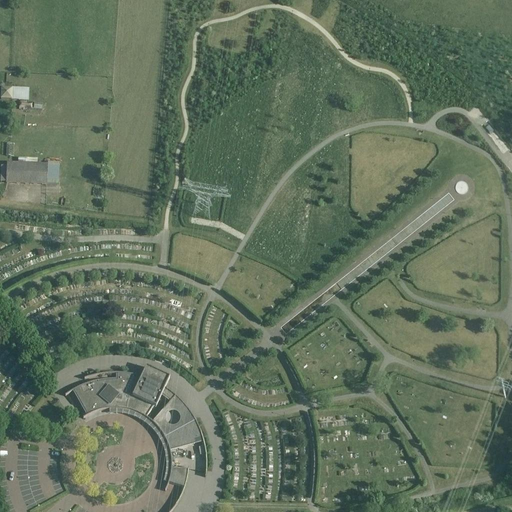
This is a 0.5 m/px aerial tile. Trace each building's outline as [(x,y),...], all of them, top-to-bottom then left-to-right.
[(28,101),(29,89),(1,88),(0,100),(28,101)] [(19,101),(18,110),(31,111),(31,110),(33,110),(42,110),(42,104),(31,104),(31,102),(19,101)] [(6,184),(47,186),(47,185),(47,181),(48,167),(48,165),(47,165),(6,163),(6,184)] [(60,181),(60,175),(65,175),(65,170),(52,170),(52,181),(60,181)] [(169,392),(165,389),(169,379),(146,368),(141,378),(137,377),(135,376),(133,376),(129,375),(125,375),(123,375),(121,374),(117,374),(117,381),(112,381),(108,381),(106,382),(102,382),(98,383),(98,382),(96,382),(91,384),(87,385),(83,386),(81,387),(78,388),(75,390),(73,391),(87,417),(90,415),(92,414),(96,413),(100,412),(101,411),(104,411),(108,410),(113,410),(118,410),(121,410),(124,410),(127,411),(129,411),(132,412),(134,413),(137,414),(140,415),(141,416),(143,417),(145,419),(148,421),(150,422),(152,424),(175,397),(172,395),(169,392)] [(196,423),(195,421),(164,438),(165,441),(166,442),(167,445),(168,448),(169,451),(194,444),(193,441),(202,437),(200,434),(199,430),(197,427),(196,423)] [(188,474),(188,471),(171,469),(170,473),(170,476),(169,479),(169,480),(168,483),(184,489),(186,485),(186,483),(187,480),(187,478),(188,474)]
